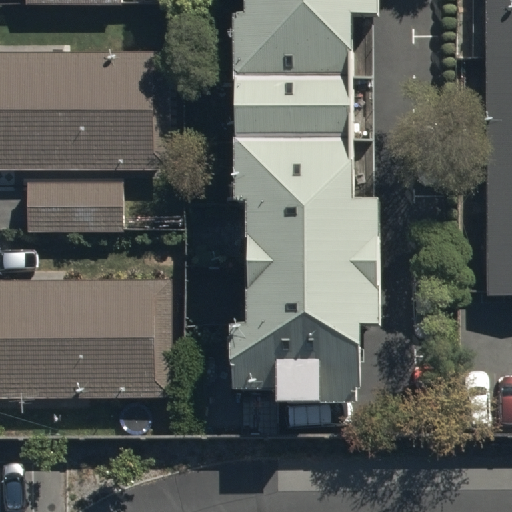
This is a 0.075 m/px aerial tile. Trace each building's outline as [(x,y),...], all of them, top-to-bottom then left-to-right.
[(122,0),(29,0),(30,12),(123,12),(122,0)] [(395,22),(395,0),(256,0),(257,82),(368,82),(368,22),(395,22)] [(511,0),(487,0),(488,299),(511,299),(511,0)] [(0,61),(0,178),(171,177),(171,61),(0,61)] [(368,84),(257,85),(257,140),(369,139),(368,84)] [(395,336),(395,197),(368,197),(368,148),(256,148),(257,397),(368,397),(368,337),(395,336)] [(127,186),(34,187),(34,239),(127,239),(127,186)] [(0,289),(0,405),(169,405),(168,289),(0,289)]
